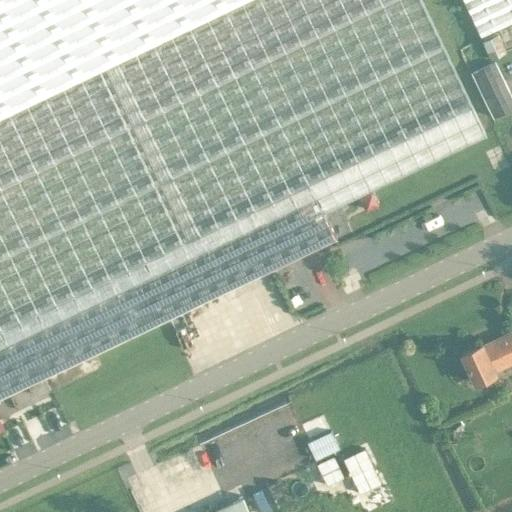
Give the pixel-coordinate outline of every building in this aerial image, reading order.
[(0,0),(0,387),(334,228),(323,206),(325,205),(329,203),(488,127),(427,0),(0,0)] [(511,0),(469,0),(484,30),(511,17),(511,0)] [(509,46),(500,28),(486,35),(494,53),(509,46)] [(474,65),(495,109),(511,101),(511,87),(496,54),(474,65)] [(295,282),(313,279),(311,264),(293,266),(295,282)] [(511,324),(484,337),(483,336),(463,345),(477,374),(497,365),(496,363),(511,355),(511,324)] [(332,422),(309,433),(317,451),(340,440),(332,422)] [(361,485),(383,474),(366,440),(344,450),(361,485)] [(335,447),(318,455),(328,477),(345,468),(335,447)] [(256,511),(244,488),(193,511),(256,511)]
